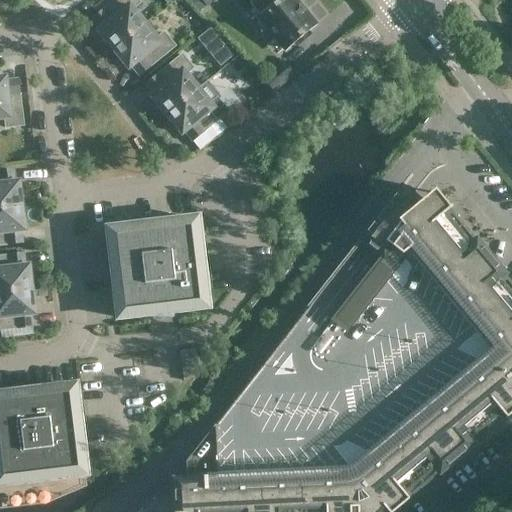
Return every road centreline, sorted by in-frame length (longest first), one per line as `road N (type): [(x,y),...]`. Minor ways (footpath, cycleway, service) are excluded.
road 1 (residential): [(497,109),(413,160),(122,511)]
road 2 (residential): [(73,342),(107,346),(208,333),(243,291),(219,154)]
road 3 (residential): [(219,154),(392,18)]
road 4 (residential): [(37,37),(70,41),(173,175)]
road 5 (residential): [(55,197),(37,37)]
road 6 (residential): [(73,342),(55,197)]
road 7 (tertiary): [(497,109),(413,7)]
road 8 (residential): [(55,197),(173,175)]
